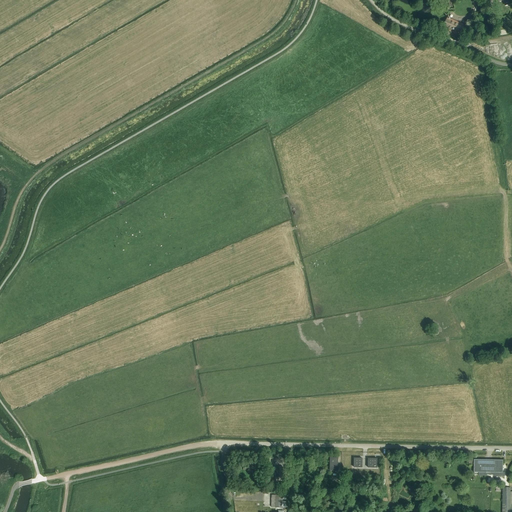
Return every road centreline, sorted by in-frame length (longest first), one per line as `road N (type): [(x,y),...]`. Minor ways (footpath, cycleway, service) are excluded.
road 1 (track): [(26,184),(268,37),(297,0)]
road 2 (unclassified): [(511,449),(217,442)]
road 3 (track): [(217,442),(67,474)]
